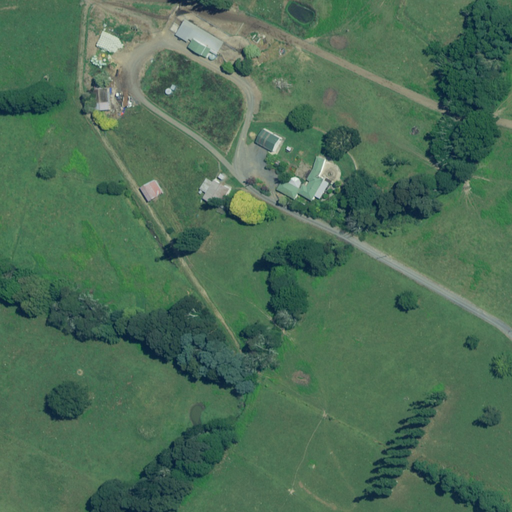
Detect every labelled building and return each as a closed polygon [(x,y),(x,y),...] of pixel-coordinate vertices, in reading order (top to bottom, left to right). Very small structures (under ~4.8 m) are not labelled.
[(210,33),(186,19),(177,35),(189,42),(190,39),(194,41),(190,47),(208,57),(212,51),(228,61),(236,48),(210,33)] [(102,89),(97,90),(96,90),(98,111),(112,110),(110,89),(102,89)] [(282,138),(265,129),(258,142),(275,151),(282,138)] [(286,175),(279,190),(298,199),(301,193),(317,201),(319,197),(323,199),(332,182),(322,177),(331,160),(321,155),(308,181),(298,176),(296,180),(286,175)] [(214,182),(207,178),(202,189),(208,193),(205,198),(221,207),(231,189),(215,180),(214,182)] [(164,193),(156,180),(143,188),(151,202),(164,193)]
